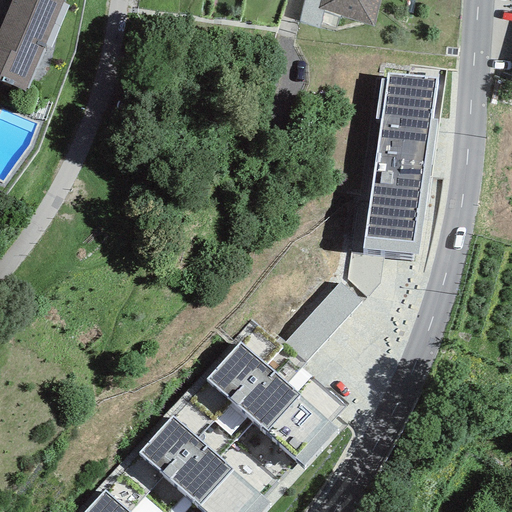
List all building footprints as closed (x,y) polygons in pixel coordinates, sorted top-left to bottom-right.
[(62,1),(59,0),(10,0),(0,26),(0,79),(1,77),(26,88),(62,1)] [(380,0),(319,0),(317,9),(374,27),(380,0)] [(385,74),(375,156),(428,162),(437,80),(385,74)] [(419,244),(428,162),(375,156),(366,238),(419,244)] [(287,348),(310,368),(365,306),(341,286),(287,348)] [(336,429),(238,343),(206,379),(304,465),(336,429)] [(259,511),(267,503),(170,416),(138,452),(205,511),(259,511)] [(126,511),(103,491),(84,511),(126,511)]
